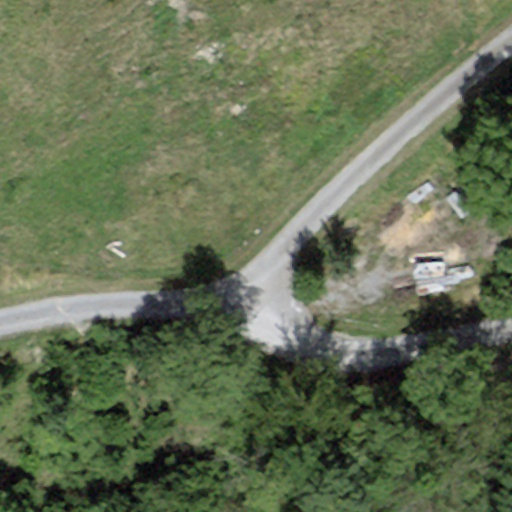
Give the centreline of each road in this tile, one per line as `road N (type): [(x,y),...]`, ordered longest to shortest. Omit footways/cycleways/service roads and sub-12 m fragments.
road 1 (track): [(511,50),(425,108),(273,258),(253,304)]
road 2 (track): [(511,329),(459,341),(340,347),(281,332),(253,304)]
road 3 (track): [(253,304),(95,308),(0,327)]
